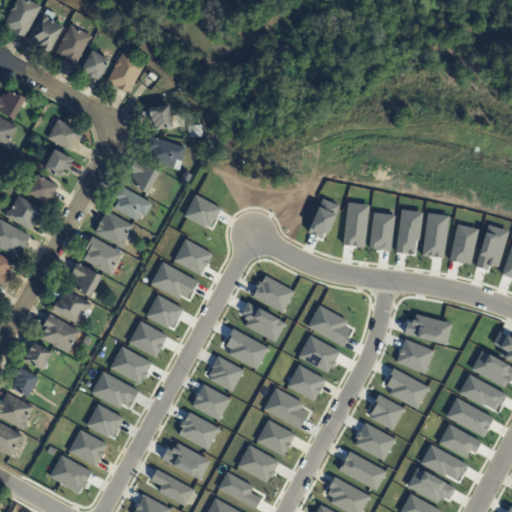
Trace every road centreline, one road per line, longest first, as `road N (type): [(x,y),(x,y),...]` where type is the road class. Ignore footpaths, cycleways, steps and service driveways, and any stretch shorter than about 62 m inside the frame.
road 1 (residential): [(101,511),(252,235)]
road 2 (residential): [(252,235),(338,274),(432,284),(511,306)]
road 3 (residential): [(385,279),(367,358),(283,511)]
road 4 (residential): [(116,131),(0,347)]
road 5 (residential): [(0,61),(116,131)]
